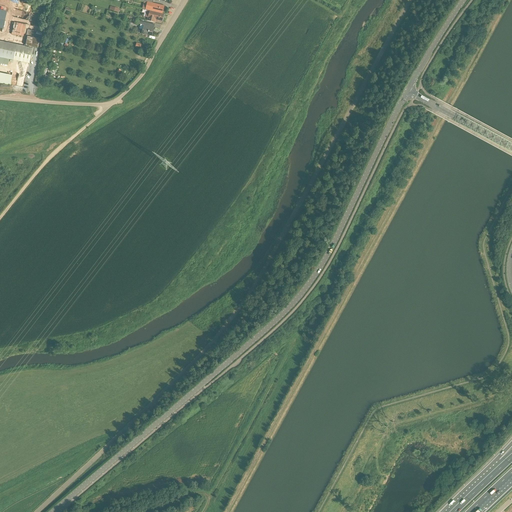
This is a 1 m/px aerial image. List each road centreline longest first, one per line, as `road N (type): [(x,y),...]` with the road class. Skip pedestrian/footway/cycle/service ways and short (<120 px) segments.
road 1 (unclassified): [(36,511),(198,357),(245,298),(409,0)]
road 2 (tertiary): [(52,511),(307,287),(407,90)]
road 3 (unclassified): [(0,98),(118,99),(146,70),(184,0)]
road 4 (track): [(0,216),(108,104)]
